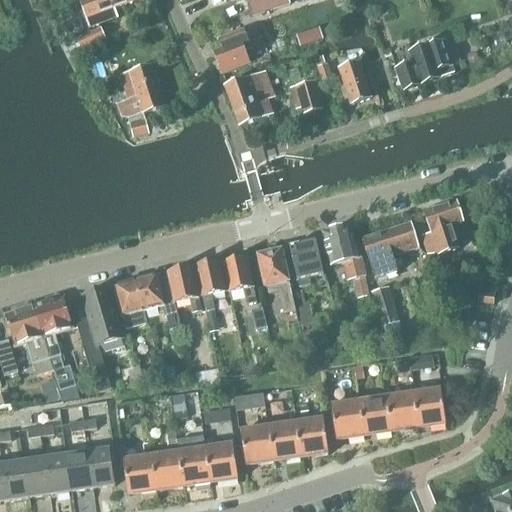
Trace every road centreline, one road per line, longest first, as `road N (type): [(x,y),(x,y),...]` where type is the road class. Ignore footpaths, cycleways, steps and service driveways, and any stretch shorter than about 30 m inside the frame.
road 1 (residential): [(243,156),(472,96),(511,69)]
road 2 (residential): [(0,288),(262,222)]
road 3 (residential): [(262,222),(511,172)]
road 4 (unclassified): [(243,156),(172,0)]
road 5 (residential): [(240,511),(364,473)]
